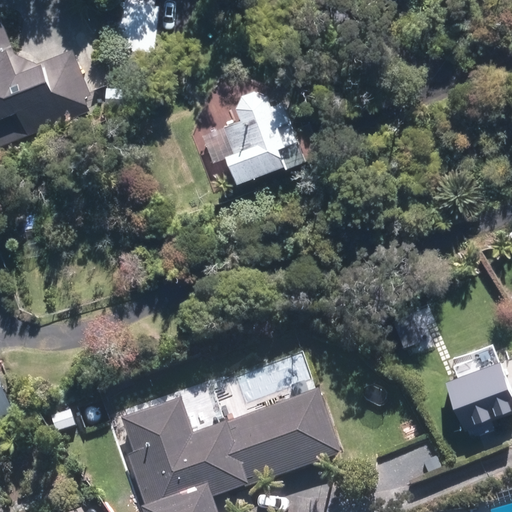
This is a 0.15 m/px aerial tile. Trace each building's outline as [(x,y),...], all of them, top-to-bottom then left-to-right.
[(162,0),(125,0),(121,67),(162,70),(167,0),(162,0)] [(0,147),(99,108),(94,95),(99,93),(80,48),(45,62),(23,52),(9,17),(0,20),(0,147)] [(132,85),(114,86),(115,104),(132,103),(132,85)] [(240,155),(250,182),(304,162),(297,144),(312,138),(305,120),(307,119),(300,98),(287,103),(283,93),(270,86),(255,92),(249,106),(253,117),(231,125),(233,130),(222,134),(230,158),(240,155)] [(109,87),(99,87),(100,103),(109,103),(109,87)] [(511,360),(462,380),(479,425),(511,412),(511,360)] [(0,418),(20,410),(2,365),(0,365),(0,418)] [(332,392),(202,434),(190,399),(131,419),(142,454),(135,457),(153,511),(228,511),(223,498),(352,455),(332,392)]
